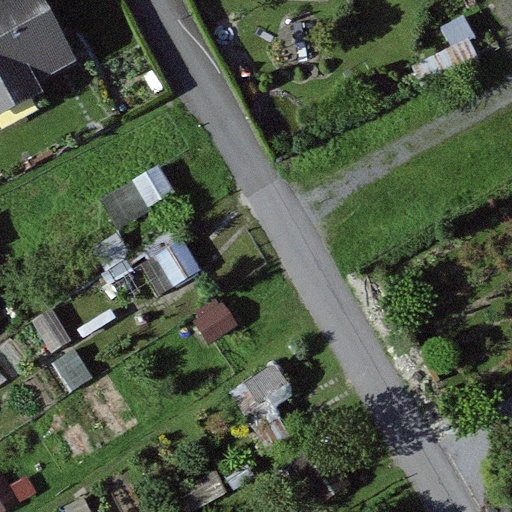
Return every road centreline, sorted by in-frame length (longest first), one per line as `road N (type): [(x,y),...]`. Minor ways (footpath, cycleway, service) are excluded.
road 1 (residential): [(447,511),(156,0)]
road 2 (track): [(283,224),(511,87)]
